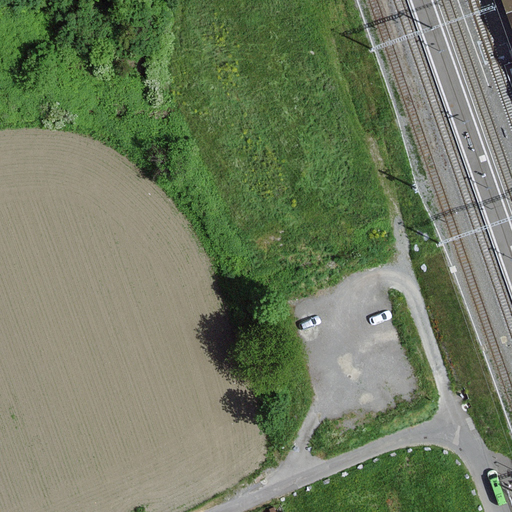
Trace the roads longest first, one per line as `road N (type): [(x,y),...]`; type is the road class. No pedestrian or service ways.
road 1 (unclassified): [(220,511),(430,428),(461,434),(495,511)]
road 2 (track): [(405,285),(391,190),(361,111)]
